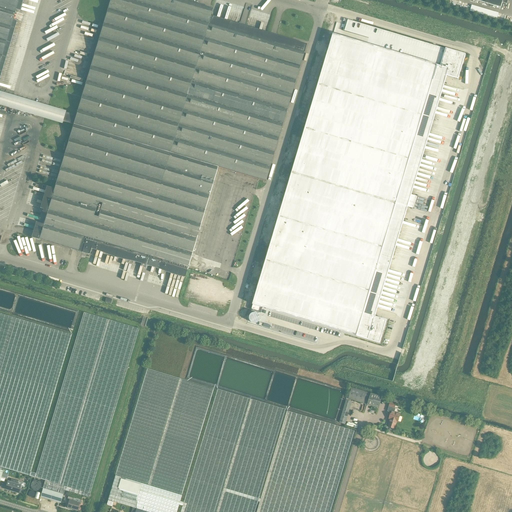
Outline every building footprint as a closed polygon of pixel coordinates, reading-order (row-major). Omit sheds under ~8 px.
[(150,0),(0,0),(0,84),(292,172),(328,53),(150,0)] [(292,172),(251,310),(261,313),(262,308),(379,342),(386,320),(374,317),(375,315),(446,75),(458,78),(465,55),(446,49),(441,66),(333,34),(292,172)] [(36,97),(4,201),(129,238),(160,134),(36,97)] [(160,134),(129,238),(253,275),(284,171),(160,134)] [(4,468),(29,476),(71,334),(0,313),(0,470),(3,471),(4,468)] [(84,313),(36,473),(35,478),(45,481),(43,488),(63,494),(64,490),(89,498),(139,329),(84,313)] [(137,509),(136,511),(176,511),(213,389),(148,369),(108,500),(133,508),(137,509)] [(367,405),(375,407),(378,408),(382,397),(370,393),(351,387),(348,399),(367,405)] [(254,511),(286,410),(218,389),(181,511),(254,511)] [(345,424),(352,402),(346,400),(339,423),(345,424)] [(394,429),(396,425),(396,422),(398,423),(400,415),(394,413),(395,409),(396,405),(390,403),(389,407),(391,408),(390,411),(391,412),(388,420),(390,420),(388,427),(394,429)] [(330,511),(355,431),(289,411),(287,410),(256,511),(330,511)] [(21,485),(17,484),(18,481),(11,479),(10,482),(8,482),(6,490),(19,494),(21,485)] [(63,494),(43,488),(40,497),(61,503),(63,494)] [(81,501),(74,499),(68,497),(67,500),(69,501),(67,508),(78,511),(81,501)]
